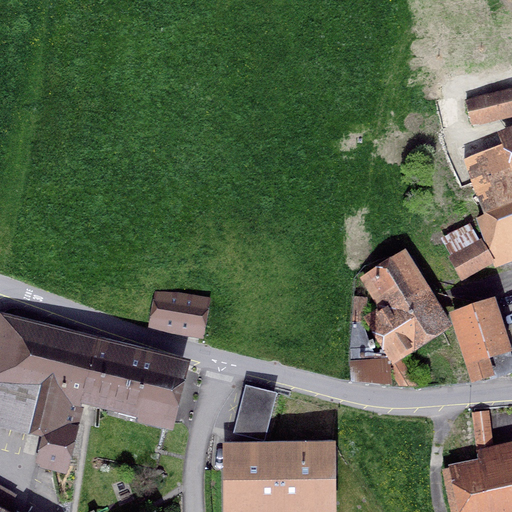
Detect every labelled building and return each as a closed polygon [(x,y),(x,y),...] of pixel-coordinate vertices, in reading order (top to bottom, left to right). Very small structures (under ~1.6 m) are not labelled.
[(511,89),(466,101),(472,125),(511,115),(511,89)] [(494,257),(511,250),(511,136),(505,139),(510,150),(484,160),(475,137),(459,143),(487,216),(479,219),(494,257)] [(454,258),(465,276),(491,262),(480,243),(454,258)] [(368,325),(390,360),(441,328),(399,263),(364,284),(383,314),(368,325)] [(156,294),(150,325),(199,333),(204,303),(156,294)] [(490,376),(491,379),(511,371),(511,362),(493,305),(454,319),(474,381),(490,376)] [(61,466),(79,396),(166,418),(177,371),(0,325),(0,425),(28,432),(29,428),(44,432),(38,456),(43,458),(42,461),(61,466)] [(249,390),(239,433),(263,439),(274,396),(249,390)] [(229,449),(229,511),(329,511),(329,449),(229,449)] [(459,511),(511,511),(511,457),(450,470),(459,511)]
